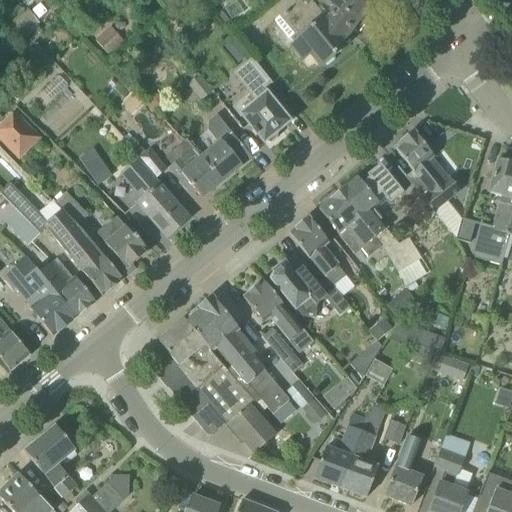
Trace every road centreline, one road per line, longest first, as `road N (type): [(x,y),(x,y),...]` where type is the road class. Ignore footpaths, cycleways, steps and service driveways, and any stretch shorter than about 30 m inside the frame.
road 1 (tertiary): [(90,351),(459,46)]
road 2 (unclassified): [(323,511),(155,439),(90,351)]
